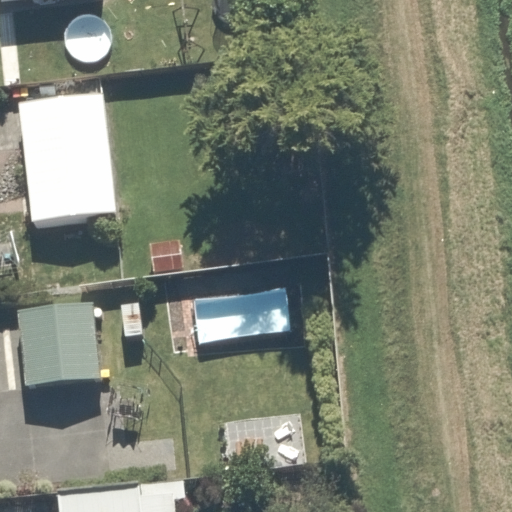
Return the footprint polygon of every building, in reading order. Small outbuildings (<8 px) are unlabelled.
[(76,0),(0,0),(0,46),(79,42),(76,0)] [(0,147),(0,174),(8,255),(93,247),(82,140),(0,147)] [(207,231),(150,240),(157,284),(214,275),(207,231)] [(156,304),(118,306),(122,356),(159,353),(156,304)] [(73,337),(3,342),(8,415),(78,410),(73,337)]
